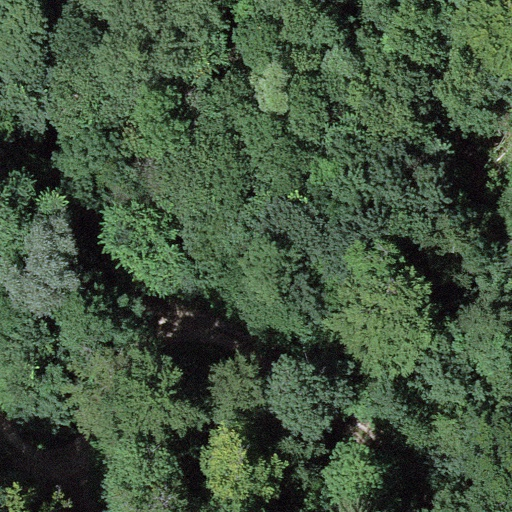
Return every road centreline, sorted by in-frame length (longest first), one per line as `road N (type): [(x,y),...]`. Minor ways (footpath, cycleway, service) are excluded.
road 1 (track): [(80,505),(87,455),(166,305),(250,341),(318,396),(428,511)]
road 2 (track): [(166,305),(80,197),(68,0)]
road 3 (track): [(85,511),(0,425)]
